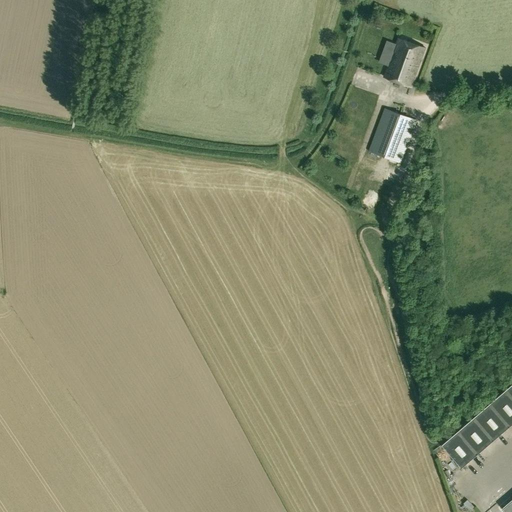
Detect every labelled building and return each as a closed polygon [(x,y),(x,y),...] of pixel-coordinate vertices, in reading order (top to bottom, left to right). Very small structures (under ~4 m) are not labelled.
[(426,48),(399,38),(385,77),(412,87),(426,48)] [(401,164),(418,120),(385,108),(369,151),(401,164)] [(510,426),(511,423),(511,396),(506,389),(489,403),(494,408),(510,426)] [(494,408),(489,403),(473,417),(493,440),(510,426),(494,408)] [(473,417),(457,431),(477,454),(493,440),(473,417)] [(477,454),(457,431),(441,445),(458,464),(461,468),(477,454)] [(511,511),(511,500),(503,508),(507,511),(511,511)]
